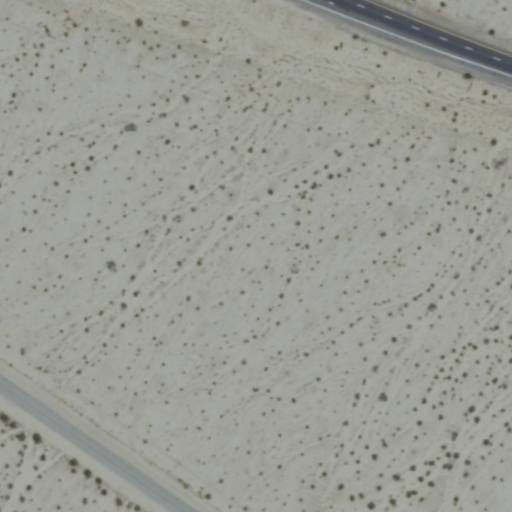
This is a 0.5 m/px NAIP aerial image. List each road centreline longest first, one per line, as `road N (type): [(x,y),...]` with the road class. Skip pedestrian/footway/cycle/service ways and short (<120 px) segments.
road 1 (tertiary): [(190,511),(0,379)]
road 2 (motorway): [(355,0),(511,55)]
